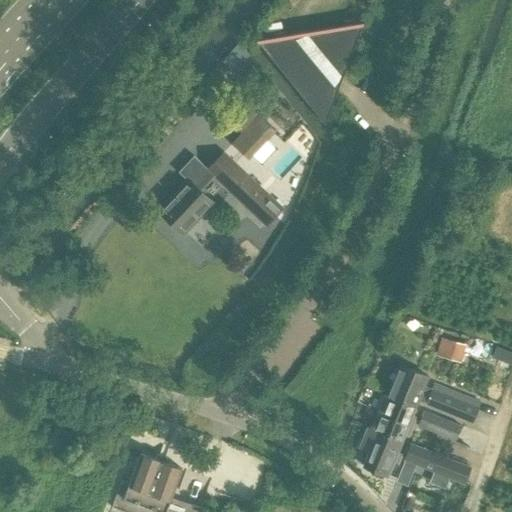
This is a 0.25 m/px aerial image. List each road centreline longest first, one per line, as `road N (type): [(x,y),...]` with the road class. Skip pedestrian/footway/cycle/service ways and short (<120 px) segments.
road 1 (unclassified): [(218,412),(361,230),(407,118)]
road 2 (unclassified): [(218,412),(52,366),(0,302)]
road 3 (secondary): [(0,172),(140,0)]
road 4 (unclassified): [(378,511),(302,448),(218,412)]
